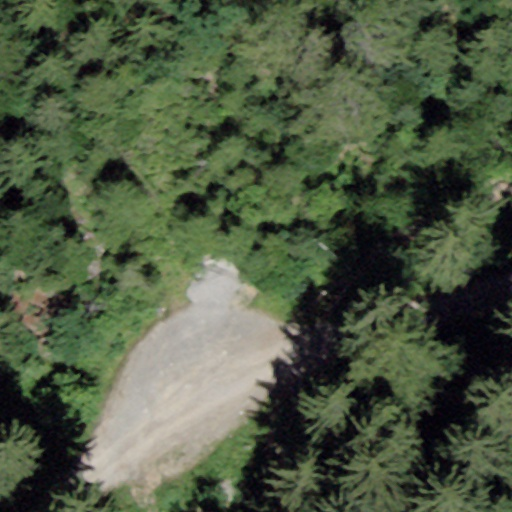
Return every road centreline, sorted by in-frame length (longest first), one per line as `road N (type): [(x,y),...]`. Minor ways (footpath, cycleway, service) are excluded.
road 1 (track): [(511,286),(425,296),(308,344),(120,441),(38,511)]
road 2 (track): [(277,511),(282,421),(308,344),(346,277),(390,242)]
